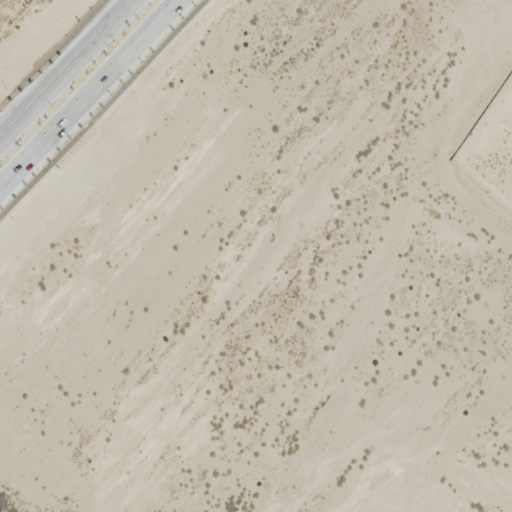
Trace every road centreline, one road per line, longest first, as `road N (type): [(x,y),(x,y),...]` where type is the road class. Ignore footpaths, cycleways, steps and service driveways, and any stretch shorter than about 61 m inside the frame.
road 1 (secondary): [(0,203),(187,0)]
road 2 (secondary): [(123,0),(0,129)]
